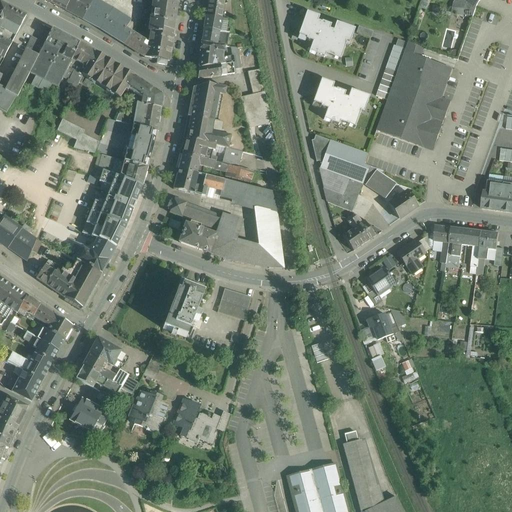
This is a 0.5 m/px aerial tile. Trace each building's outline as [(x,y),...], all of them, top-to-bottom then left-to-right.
[(49,0),(48,3),(64,11),(69,0),(49,0)] [(93,0),(92,0),(69,0),(64,11),(82,20),(93,0)] [(111,10),(93,0),(82,20),(100,30),(111,10)] [(152,0),(145,0),(143,10),(152,11),(155,11),(157,1),(152,0)] [(224,0),(208,0),(206,17),(221,20),(224,0)] [(465,0),(455,0),(455,14),(473,17),(476,5),(465,0)] [(178,4),(157,1),(155,11),(152,11),(151,19),(175,23),(178,4)] [(1,3),(0,4),(0,37),(11,43),(26,16),(1,3)] [(130,22),(111,10),(100,30),(124,45),(131,34),(125,30),(130,22)] [(336,23),(333,32),(329,30),(331,26),(321,22),(321,23),(317,22),(319,17),(306,13),(298,36),(306,39),(305,40),(312,43),(309,53),(317,56),(318,53),(324,55),(323,58),(324,58),(326,53),(333,55),(332,58),(340,61),(348,37),(351,39),(354,30),(336,23)] [(221,20),(206,17),(204,30),(219,32),(220,23),(221,20)] [(175,23),(151,19),(151,21),(150,29),(152,29),(151,32),(173,36),(175,23)] [(370,38),(373,31),(362,27),(359,34),(370,38)] [(30,73),(24,85),(38,93),(39,90),(47,94),(52,86),(57,88),(72,59),(79,44),(52,30),(39,57),(30,73)] [(219,32),(204,30),(202,42),(225,46),(226,47),(229,34),(224,33),(219,32)] [(159,45),(171,47),(173,36),(151,32),(150,32),(142,34),(143,39),(149,38),(148,45),(158,47),(159,45)] [(145,42),(131,34),(124,45),(141,55),(145,58),(147,50),(145,50),(145,48),(143,46),(145,42)] [(11,43),(0,37),(0,57),(3,59),(11,43)] [(45,44),(32,38),(25,50),(26,51),(39,57),(45,44)] [(225,46),(202,42),(199,69),(219,65),(233,63),(234,63),(232,56),(223,58),(225,46)] [(452,70),(416,57),(420,48),(407,43),(376,131),(433,152),(440,133),(441,129),(443,124),(444,121),(445,119),(447,113),(451,103),(441,99),(452,70)] [(79,44),(72,59),(76,62),(83,66),(92,52),(79,44)] [(158,47),(148,45),(145,58),(157,60),(156,65),(166,67),(167,62),(169,62),(171,47),(159,45),(158,47)] [(237,49),(231,48),(232,56),(234,63),(233,63),(235,74),(241,73),(237,49)] [(26,51),(18,67),(30,73),(39,57),(26,51)] [(98,85),(108,61),(96,54),(95,54),(92,52),(83,66),(87,68),(83,76),(98,85)] [(108,61),(98,85),(120,99),(125,91),(127,92),(129,89),(133,77),(108,61)] [(83,66),(76,62),(72,71),(73,72),(83,76),(87,68),(83,66)] [(233,63),(219,65),(221,76),(235,74),(233,63)] [(219,65),(199,69),(197,80),(221,76),(219,65)] [(18,67),(5,92),(16,98),(17,99),(24,85),(30,73),(18,67)] [(259,70),(247,72),(253,95),(264,92),(259,70)] [(83,76),(73,72),(64,91),(73,95),(83,76)] [(161,95),(133,77),(129,89),(143,98),(141,105),(141,106),(161,109),(163,99),(161,95)] [(336,91),(332,90),(334,85),(321,80),(313,103),(321,106),(320,108),(327,110),(323,120),(331,123),(332,120),(339,123),(338,126),(339,126),(341,120),(347,123),(346,125),(355,128),(363,105),(366,106),(369,98),(350,91),(347,99),(344,98),(345,93),(336,90),(336,91)] [(196,87),(190,118),(215,122),(222,88),(208,85),(196,87)] [(5,92),(0,89),(0,110),(6,114),(16,98),(5,92)] [(253,95),(240,98),(248,129),(272,123),(264,92),(253,95)] [(161,109),(141,106),(141,105),(137,104),(134,117),(130,117),(130,116),(119,113),(115,122),(133,126),(156,133),(161,109)] [(215,122),(190,118),(186,140),(217,146),(221,123),(215,122)] [(85,131),(62,120),(57,131),(76,141),(73,148),(94,154),(99,143),(83,135),(85,131)] [(129,142),(153,149),(157,133),(156,133),(133,126),(129,142)] [(319,170),(349,180),(362,185),(369,168),(363,166),(367,155),(318,137),(314,148),(326,153),(319,170)] [(217,146),(186,140),(182,155),(201,160),(227,166),(238,169),(242,153),(217,146)] [(153,149),(129,142),(128,146),(120,144),(118,152),(126,154),(123,162),(147,168),(153,149)] [(201,160),(182,155),(178,170),(197,174),(201,160)] [(123,162),(101,156),(98,169),(103,171),(124,180),(142,187),(147,168),(123,162)] [(227,166),(201,160),(197,174),(203,176),(204,169),(207,170),(207,169),(226,173),(227,166)] [(238,169),(227,166),(226,173),(225,178),(250,184),(253,173),(238,169)] [(103,171),(98,169),(94,177),(100,179),(103,171)] [(197,174),(178,170),(173,189),(192,194),(194,185),(198,186),(203,187),(205,177),(197,174)] [(396,184),(376,171),(365,186),(385,199),(396,184)] [(224,181),(205,177),(203,187),(221,192),(224,181)] [(351,212),(358,196),(362,185),(349,180),(342,196),(325,190),(324,192),(327,203),(351,212)] [(237,184),(224,181),(221,192),(220,197),(233,200),(237,184)] [(511,184),(488,182),(487,192),(484,192),(482,209),(511,213),(511,184)] [(271,193),(237,184),(233,200),(232,203),(261,210),(277,214),(275,205),(271,193)] [(202,190),(197,189),(198,186),(194,185),(192,194),(201,197),(202,190)] [(407,192),(389,204),(399,219),(406,214),(406,215),(417,207),(415,208),(411,202),(413,201),(407,192)] [(372,205),(358,196),(351,212),(363,219),(372,205)] [(85,198),(71,231),(81,235),(83,231),(85,224),(90,213),(93,205),(95,202),(85,198)] [(221,217),(186,204),(175,200),(174,202),(172,201),(171,203),(169,203),(167,208),(169,208),(168,211),(170,211),(169,214),(216,230),(221,217)] [(277,214),(261,210),(267,255),(257,253),(235,248),(231,262),(238,264),(254,267),(283,270),(277,214)] [(126,227),(108,218),(105,218),(104,220),(107,221),(105,225),(95,220),(97,215),(90,213),(85,224),(94,228),(99,230),(99,231),(101,232),(101,231),(119,240),(126,227)] [(243,222),(222,215),(221,217),(216,230),(214,236),(209,253),(208,254),(231,262),(235,248),(238,241),(236,241),(243,222)] [(21,229),(4,216),(0,221),(0,243),(7,249),(8,248),(27,262),(36,240),(27,234),(31,229),(24,225),(21,229)] [(374,237),(364,222),(362,224),(357,217),(352,220),(367,242),(374,237)] [(45,218),(38,234),(44,237),(52,221),(45,218)] [(179,229),(181,223),(171,220),(169,226),(179,229)] [(367,242),(352,220),(347,223),(351,228),(353,230),(342,237),(353,252),(367,242)] [(94,228),(85,224),(83,231),(91,235),(94,228)] [(205,232),(185,225),(179,243),(201,251),(202,251),(209,253),(214,236),(205,233),(205,232)] [(451,229),(435,227),(433,235),(432,242),(433,242),(449,244),(451,229)] [(467,231),(451,229),(449,244),(454,245),(461,245),(465,246),(467,231)] [(119,240),(101,231),(101,232),(98,239),(115,249),(119,240)] [(482,232),(467,231),(465,246),(475,247),(480,248),(482,232)] [(498,234),(482,232),(480,248),(480,249),(487,249),(496,251),(498,234)] [(433,235),(426,234),(425,238),(425,242),(430,250),(432,250),(433,242),(432,242),(433,235)] [(425,238),(416,244),(423,254),(430,250),(425,242),(425,238)] [(115,249),(98,239),(95,245),(84,249),(80,247),(85,250),(84,251),(90,254),(91,251),(107,259),(109,261),(115,249)] [(415,242),(397,254),(412,275),(422,269),(415,260),(424,254),(423,254),(416,244),(415,242)] [(461,245),(454,245),(453,256),(460,257),(461,245)] [(107,259),(91,251),(90,254),(84,251),(85,250),(80,247),(73,259),(76,261),(101,275),(106,266),(104,264),(107,259)] [(475,247),(474,252),(472,252),(470,267),(477,268),(480,249),(480,248),(475,247)] [(487,249),(480,249),(477,268),(484,269),(487,249)] [(48,261),(36,279),(46,286),(54,272),(55,273),(56,271),(58,267),(48,261)] [(68,278),(85,304),(101,275),(76,261),(69,274),(70,274),(68,278)] [(382,269),(366,280),(373,291),(377,297),(378,296),(394,285),(387,275),(386,275),(382,269)] [(85,304),(68,278),(56,271),(55,273),(54,272),(46,286),(63,298),(82,309),(85,304)] [(0,278),(0,299),(10,285),(0,278)] [(0,299),(0,324),(1,324),(3,321),(5,320),(11,310),(21,293),(10,285),(0,299)] [(182,285),(180,292),(177,291),(162,329),(186,338),(193,320),(199,321),(201,316),(196,314),(203,294),(182,285)] [(251,299),(224,290),(217,313),(244,321),(251,299)] [(377,297),(373,291),(367,295),(375,307),(382,303),(378,296),(377,297)] [(21,293),(11,310),(16,314),(18,309),(26,296),(21,293)] [(40,306),(26,296),(18,309),(33,317),(40,306)] [(55,317),(40,306),(33,317),(49,327),(55,317)] [(399,332),(391,313),(384,316),(390,330),(392,329),(394,334),(399,332)] [(384,316),(366,323),(369,330),(372,329),(377,341),(392,335),(390,330),(384,316)] [(72,327),(55,317),(49,327),(47,331),(64,341),(72,327)] [(47,331),(43,328),(37,339),(58,352),(64,341),(47,331)] [(37,339),(26,333),(23,339),(34,346),(33,347),(36,349),(35,353),(52,362),(58,352),(37,339)] [(119,352),(98,340),(90,354),(107,363),(112,366),(115,360),(125,366),(129,358),(119,353),(119,352)] [(322,343),(311,347),(313,353),(324,349),(322,343)] [(373,347),(368,349),(372,360),(377,358),(373,347)] [(324,349),(313,353),(314,358),(326,355),(324,349)] [(52,362),(35,353),(28,363),(12,354),(7,362),(16,367),(23,371),(42,381),(52,362)] [(107,363),(90,354),(83,367),(111,383),(115,377),(105,371),(104,373),(102,372),(107,363)] [(326,355),(314,358),(316,364),(328,360),(326,355)] [(379,360),(374,362),(377,369),(382,367),(379,360)] [(408,361),(402,364),(405,372),(411,369),(408,361)] [(160,369),(149,364),(142,376),(154,381),(160,369)] [(23,371),(16,367),(13,373),(20,378),(23,371)] [(111,383),(83,367),(76,379),(92,388),(95,383),(117,395),(120,389),(120,388),(111,383)] [(42,381),(23,371),(20,378),(12,393),(30,402),(42,381)] [(115,377),(111,383),(120,388),(124,382),(115,377)] [(138,384),(127,377),(124,382),(120,388),(120,389),(132,396),(138,384)] [(142,429),(156,395),(151,393),(150,396),(140,392),(138,399),(137,399),(134,406),(133,406),(128,418),(136,421),(134,425),(142,429)] [(156,395),(142,429),(146,430),(145,433),(146,433),(148,429),(157,433),(168,407),(159,403),(162,398),(156,395)] [(8,397),(4,405),(3,404),(0,410),(0,426),(15,432),(28,407),(8,397)] [(82,399),(72,418),(73,422),(98,437),(103,428),(100,426),(104,420),(99,417),(103,411),(92,405),(82,399)] [(106,405),(96,399),(92,405),(103,411),(106,405)] [(188,433),(194,420),(199,407),(183,400),(172,426),(182,431),(188,433)] [(229,415),(224,413),(221,419),(222,419),(218,431),(224,433),(229,415)] [(201,441),(209,420),(206,419),(206,418),(201,416),(200,416),(199,416),(197,421),(194,420),(188,433),(182,431),(179,438),(196,445),(198,440),(201,441)] [(209,420),(201,441),(211,445),(218,431),(222,419),(221,419),(214,416),(211,421),(209,420)] [(15,432),(0,426),(0,446),(8,449),(15,432)] [(355,433),(344,435),(347,444),(357,442),(355,433)] [(385,502),(368,439),(357,442),(347,444),(346,445),(363,511),(365,511),(383,503),(385,502)] [(348,511),(337,469),(303,478),(302,473),(286,477),(295,511),(348,511)] [(402,511),(395,497),(385,502),(383,503),(387,511),(402,511)] [(387,511),(383,503),(365,511),(387,511)]
